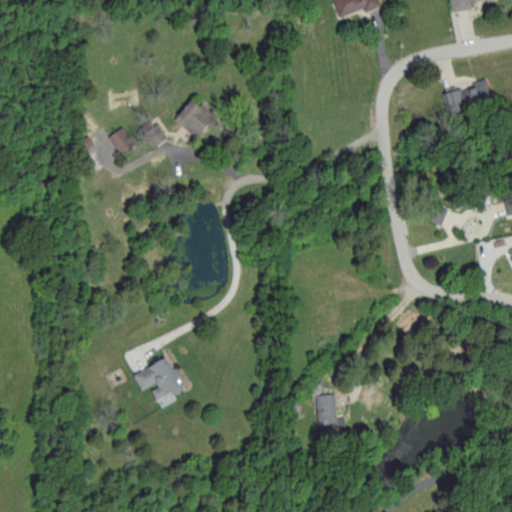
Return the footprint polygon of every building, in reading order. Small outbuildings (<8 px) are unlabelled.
[(378,6),(376,0),(330,0),(336,15),(359,7),(361,13),(378,6)] [(466,0),(448,0),(450,11),(468,8),(466,0)] [(440,92),(445,110),(488,99),(482,78),(469,81),(470,84),(440,92)] [(195,106),(187,99),(170,117),(191,137),(208,119),(202,113),(207,108),(200,101),(195,106)] [(161,133),(155,122),(144,128),(151,139),(161,133)] [(105,135),(118,152),(131,143),(118,125),(105,135)] [(422,219),(438,224),(444,207),(428,202),(422,219)] [(138,390),(146,386),(152,399),(182,384),(173,366),(167,368),(161,356),(129,372),(138,390)] [(333,416),(332,393),(315,393),(317,435),(342,433),(341,416),(333,416)]
